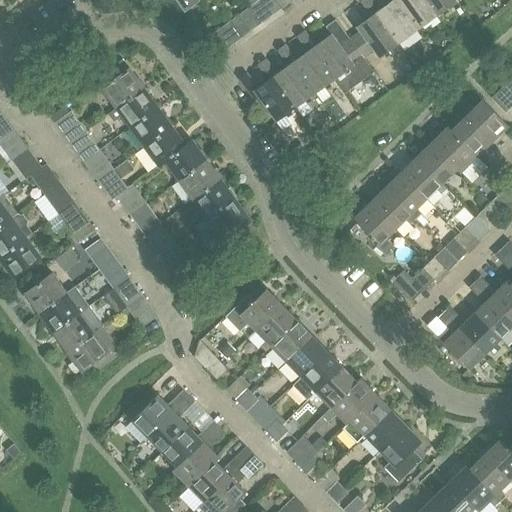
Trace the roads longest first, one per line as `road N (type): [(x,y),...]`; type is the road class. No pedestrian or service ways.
road 1 (residential): [(1,74),(169,306),(189,374),(323,511)]
road 2 (unclassified): [(388,344),(297,248),(265,174),(199,84)]
road 3 (unclassified): [(199,84),(158,30),(138,24),(61,33),(1,74)]
road 4 (residential): [(388,344),(511,225)]
road 5 (residential): [(199,84),(318,0)]
road 6 (unclassified): [(511,409),(441,396),(388,344)]
